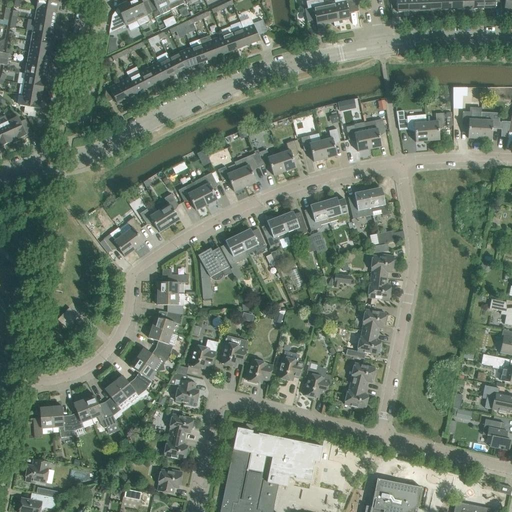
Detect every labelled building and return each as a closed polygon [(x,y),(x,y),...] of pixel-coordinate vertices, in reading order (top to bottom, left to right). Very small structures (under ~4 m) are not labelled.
[(37,0),(36,10),(56,14),(58,3),(55,2),(55,0),(37,0)] [(128,2),(128,3),(136,21),(139,26),(149,21),(147,16),(152,13),(146,0),(141,3),(139,0),(133,0),(131,1),(129,2),(129,1),(128,1),(128,2)] [(147,0),(146,0),(152,13),(155,18),(161,15),(170,10),(165,0),(147,0)] [(165,0),(170,10),(184,3),(182,0),(165,0)] [(328,24),(324,5),(322,0),(314,0),(307,1),(308,8),(304,9),(307,22),(315,20),(317,30),(323,29),(322,25),(328,24)] [(334,0),(335,3),(334,3),(339,26),(344,25),(343,20),(349,19),(348,14),(358,11),(356,0),(349,0),(346,1),(345,0),(334,0)] [(409,16),(409,12),(408,12),(407,0),(396,0),(397,12),(403,12),(403,16),(409,16)] [(407,0),(408,12),(409,12),(419,11),(418,0),(407,0)] [(418,0),(419,11),(430,11),(429,0),(418,0)] [(440,0),(429,0),(430,11),(441,10),(440,0)] [(451,0),(440,0),(441,10),(451,10),(451,0)] [(461,0),(451,0),(451,10),(462,10),(461,0)] [(472,0),(461,0),(462,10),(473,9),(472,0)] [(472,0),(473,9),(484,9),(483,0),(472,0)] [(483,0),(484,9),(495,8),(495,2),(501,2),(500,0),(483,0)] [(232,1),(222,6),(223,9),(233,5),(232,1)] [(114,16),(112,16),(109,33),(128,24),(136,21),(128,3),(126,3),(127,4),(124,5),(124,4),(123,4),(124,5),(118,7),(120,13),(118,14),(114,16)] [(334,3),(324,5),(328,24),(333,22),(334,27),(339,26),(334,3)] [(36,10),(34,21),(54,24),(56,14),(36,10)] [(167,28),(177,23),(174,17),(164,21),(167,28)] [(240,23),(242,29),(249,45),(259,41),(257,36),(266,33),(267,32),(263,21),(254,24),(251,18),(240,23)] [(54,24),(34,21),(32,31),(52,35),(54,24)] [(242,29),(232,33),(238,49),(249,45),(242,29)] [(32,31),(30,42),(51,45),(52,35),(32,31)] [(232,33),(222,36),(228,53),(238,49),(232,33)] [(157,36),(147,40),(150,47),(160,42),(159,39),(157,36)] [(210,36),(199,40),(207,61),(218,57),(211,40),(210,36)] [(222,36),(211,40),(218,57),(228,53),(222,36)] [(189,44),(191,48),(197,65),(207,61),(199,40),(189,44)] [(30,42),(29,53),(49,56),(51,45),(30,42)] [(108,48),(107,54),(117,49),(115,45),(108,48)] [(137,45),(127,50),(129,53),(139,49),(137,45)] [(186,69),(197,65),(191,48),(179,52),(186,69)] [(176,74),(186,69),(179,52),(168,58),(176,74)] [(29,53),(27,63),(47,67),(49,56),(29,53)] [(156,58),(159,63),(167,79),(176,74),(168,58),(166,53),(156,58)] [(27,63),(25,74),(45,77),(47,67),(27,63)] [(157,84),(167,79),(159,63),(149,68),(157,84)] [(136,67),(126,73),(129,78),(137,94),(147,89),(139,73),(136,67)] [(149,68),(139,73),(147,89),(157,84),(149,68)] [(25,74),(23,84),(43,88),(45,77),(25,74)] [(129,78),(119,83),(127,99),(137,94),(129,78)] [(117,104),(127,99),(119,83),(109,88),(109,89),(106,91),(104,97),(107,103),(114,99),(117,104)] [(23,84),(21,95),(41,99),(43,88),(23,84)] [(41,99),(21,95),(19,106),(25,107),(24,113),(28,114),(27,116),(35,117),(36,109),(39,110),(41,99)] [(480,139),(481,121),(471,120),(471,112),(463,112),(462,125),(468,125),(468,139),(480,139)] [(481,121),(480,139),(492,140),(492,127),(499,127),(500,114),(481,113),(481,121)] [(436,122),(426,123),(427,141),(439,140),(438,127),(445,127),(444,114),(435,114),(436,122)] [(425,115),(407,117),(408,130),(414,129),(415,142),(427,141),(426,123),(425,115)] [(0,131),(6,145),(16,140),(7,122),(5,116),(4,117),(1,117),(0,117),(0,131)] [(18,117),(7,122),(16,140),(25,136),(26,137),(32,134),(26,120),(20,122),(18,117)] [(385,133),(382,120),(364,124),(366,131),(369,150),(381,147),(379,134),(385,133)] [(502,122),(501,130),(501,137),(507,137),(510,122),(502,122)] [(358,152),(369,150),(366,131),(356,133),(354,126),(346,128),(349,141),(355,139),(358,152)] [(330,139),(321,141),(325,159),(337,156),(334,144),(340,142),(337,129),(329,131),(330,139)] [(314,162),(325,159),(321,141),(311,144),(309,136),(301,138),(304,151),(310,150),(314,162)] [(288,151),(279,154),(285,172),(296,168),(292,156),(298,154),(294,141),(286,144),(288,151)] [(258,150),(254,151),(260,167),(263,165),(269,163),(273,176),(285,172),(279,154),(269,158),(267,150),(259,153),(258,150)] [(257,168),(252,156),(235,163),(238,170),(245,187),(256,183),(251,171),(257,168)] [(234,192),(245,187),(238,170),(229,174),(226,167),(218,170),(223,182),(229,180),(234,192)] [(195,182),(207,206),(217,200),(213,192),(211,188),(217,185),(211,174),(195,182)] [(196,211),(207,206),(195,182),(178,191),(179,192),(184,202),(190,199),(196,211)] [(384,200),(382,192),(381,188),(368,191),(373,215),(381,213),(382,216),(390,214),(388,203),(387,199),(384,200)] [(355,197),(348,198),(353,219),(373,215),(368,191),(354,193),(355,197)] [(160,211),(169,226),(180,220),(173,209),(178,205),(171,194),(164,199),(168,205),(160,211)] [(337,198),(323,202),(328,219),(329,223),(338,220),(339,223),(349,220),(344,199),(337,201),(337,198)] [(311,209),(304,211),(311,231),(321,228),(321,225),(319,222),(328,219),(323,202),(310,206),(311,209)] [(169,226),(160,211),(151,216),(147,209),(140,214),(147,225),(152,222),(159,233),(169,226)] [(293,211),(280,217),(287,237),(296,234),(297,237),(307,233),(300,212),(294,215),(293,211)] [(268,225),(261,227),(270,247),(280,243),(279,240),(287,237),(280,217),(267,222),(268,225)] [(123,235),(134,250),(144,243),(136,232),(141,228),(133,218),(127,223),(131,229),(123,235)] [(250,229),(237,235),(247,255),(255,251),(256,253),(266,249),(258,229),(252,232),(250,229)] [(393,231),(377,234),(379,244),(395,241),(404,239),(403,231),(393,233),(393,231)] [(320,234),(312,236),(318,252),(325,250),(320,234)] [(134,250),(123,235),(115,241),(110,235),(103,240),(111,251),(117,247),(124,257),(134,250)] [(226,244),(220,247),(232,269),(231,270),(232,273),(236,279),(242,276),(236,263),(248,257),(249,257),(247,255),(237,235),(225,241),(226,244)] [(210,249),(198,256),(199,259),(203,299),(212,299),(210,278),(222,271),(226,277),(232,273),(230,270),(219,248),(212,252),(210,249)] [(277,252),(271,254),(271,255),(275,263),(280,261),(277,252)] [(271,255),(266,258),(269,265),(270,264),(274,262),(271,255)] [(384,255),(383,257),(373,256),(371,271),(371,277),(387,279),(388,273),(390,273),(392,273),(392,272),(392,270),(394,256),(384,255)] [(335,274),(334,287),(339,288),(339,283),(343,284),(346,281),(347,276),(335,274)] [(157,283),(157,294),(178,294),(178,292),(178,283),(187,284),(187,276),(171,276),(167,276),(168,276),(170,276),(170,283),(168,283),(157,283)] [(387,279),(371,277),(370,283),(368,298),(389,301),(390,289),(390,287),(390,286),(389,285),(386,285),(387,279)] [(157,294),(157,305),(167,305),(170,306),(170,313),(183,315),(183,305),(185,305),(184,294),(178,294),(157,294)] [(511,308),(506,309),(506,302),(491,299),(489,309),(501,311),(500,314),(506,316),(504,324),(511,326),(511,325),(511,308)] [(58,320),(66,328),(68,326),(70,325),(72,323),(74,321),(76,318),(77,316),(69,308),(58,320)] [(384,326),(386,314),(365,310),(362,325),(363,325),(362,331),(378,334),(379,328),(382,328),(383,329),(383,327),(384,326)] [(155,317),(152,328),(172,334),(175,324),(180,325),(183,315),(170,313),(167,313),(170,314),(167,321),(165,320),(155,317)] [(245,313),(244,316),(246,320),(253,322),(254,316),(245,313)] [(277,313),(275,319),(282,321),(284,315),(277,313)] [(152,328),(148,338),(158,341),(161,342),(158,349),(156,348),(156,349),(158,350),(170,355),(173,346),(175,345),(178,336),(172,334),(152,328)] [(504,338),(501,352),(506,353),(511,354),(511,332),(503,330),(501,337),(504,338)] [(378,334),(362,331),(360,337),(357,352),(377,356),(380,344),(380,342),(380,341),(379,341),(376,340),(378,334)] [(188,366),(203,369),(204,370),(205,368),(205,366),(212,367),(218,343),(207,340),(205,348),(195,346),(192,356),(191,356),(188,366)] [(232,366),(234,367),(235,367),(236,366),(236,363),(243,365),(247,349),(240,348),(240,347),(224,343),(222,353),(223,353),(221,364),(232,366)] [(143,349),(137,358),(154,370),(158,373),(159,371),(164,370),(163,365),(170,355),(158,350),(154,356),(152,354),(143,349)] [(280,367),(278,378),(289,381),(291,381),(292,381),(293,380),(293,377),(300,379),(304,364),(297,362),(299,355),(284,352),(283,358),(281,357),(279,367),(280,367)] [(509,382),(511,382),(511,367),(511,368),(508,367),(509,360),(488,356),(482,355),(481,364),(486,365),(492,367),(492,368),(502,370),(500,381),(509,383),(509,382)] [(137,358),(130,367),(139,373),(141,375),(137,381),(135,379),(134,379),(136,381),(146,390),(152,382),(148,379),(154,370),(137,358)] [(258,383),(260,384),(261,384),(262,380),(269,382),(273,366),(266,364),(252,360),(249,371),(248,370),(245,380),(258,383)] [(355,363),(351,378),(350,384),(366,388),(367,382),(370,383),(371,383),(372,382),(372,380),(375,369),(355,363)] [(175,373),(186,375),(188,368),(179,366),(175,373)] [(315,398),(317,398),(318,398),(319,397),(319,394),(326,396),(330,380),(331,377),(324,375),(325,370),(319,369),(318,371),(309,369),(307,375),(309,375),(306,385),(305,385),(302,394),(315,398)] [(188,376),(186,375),(175,373),(169,384),(175,385),(176,379),(180,380),(179,387),(178,386),(175,401),(186,403),(185,405),(195,407),(198,394),(198,392),(199,391),(195,390),(196,383),(186,381),(188,376)] [(122,376),(113,383),(126,399),(135,392),(138,396),(146,390),(136,381),(130,386),(129,384),(122,376)] [(113,383),(105,390),(111,398),(112,400),(107,405),(105,402),(106,405),(113,416),(121,410),(118,406),(126,399),(113,383)] [(366,388),(350,384),(348,390),(344,405),(355,407),(354,409),(355,409),(364,412),(367,399),(368,397),(368,395),(367,395),(364,394),(366,388)] [(484,386),(483,392),(494,394),(493,401),(491,409),(498,411),(498,412),(501,413),(504,413),(506,413),(511,413),(511,397),(498,395),(499,389),(484,386)] [(95,396),(84,400),(92,419),(97,417),(104,429),(106,428),(117,424),(117,423),(116,421),(113,416),(106,405),(99,408),(98,405),(95,396)] [(70,416),(71,419),(74,431),(83,428),(81,423),(92,419),(84,400),(73,404),(77,413),(78,416),(71,419),(70,416)] [(62,406),(51,407),(52,428),(58,428),(60,437),(75,436),(74,431),(71,419),(63,419),(63,417),(62,406)] [(52,428),(51,407),(40,408),(40,421),(34,422),(34,419),(33,419),(35,438),(42,438),(42,429),(52,428)] [(456,413),(455,417),(470,420),(471,412),(457,409),(456,413)] [(191,430),(193,419),(172,415),(169,429),(170,429),(169,436),(184,439),(186,433),(189,433),(190,434),(190,432),(191,430)] [(502,449),(501,450),(503,450),(504,450),(509,451),(511,440),(506,439),(507,432),(503,431),(504,423),(485,420),(483,430),(488,431),(487,436),(491,437),(490,444),(489,446),(489,447),(496,448),(502,449)] [(141,422),(140,429),(147,431),(148,424),(141,422)] [(253,431),(237,428),(220,511),(272,511),(278,485),(287,487),(290,476),(296,477),(295,478),(311,481),(314,466),(312,466),(313,461),(319,462),(323,447),(258,434),(258,435),(252,434),(253,431)] [(184,439),(169,436),(167,442),(164,456),(184,461),(187,449),(187,447),(187,446),(186,446),(183,445),(184,439)] [(128,444),(123,447),(127,453),(132,449),(128,444)] [(25,482),(35,484),(35,482),(46,484),(49,469),(48,469),(49,463),(33,460),(32,466),(28,465),(25,482)] [(174,488),(177,488),(178,489),(179,487),(179,485),(182,472),(172,470),(172,472),(161,470),(158,485),(159,485),(157,491),(173,494),(174,488)] [(115,471),(107,472),(109,480),(116,479),(115,471)] [(414,511),(415,508),(418,508),(422,488),(377,479),(373,499),(375,500),(373,508),(366,506),(364,511),(414,511)] [(511,487),(498,484),(496,492),(510,495),(511,490),(511,488),(511,487)] [(95,485),(85,488),(93,496),(95,485)] [(36,494),(50,497),(51,491),(37,488),(36,494)] [(56,498),(36,494),(35,501),(21,498),(18,511),(39,511),(40,511),(41,511),(45,508),(54,510),(56,498)] [(491,511),(492,509),(456,502),(453,511),(491,511)]
